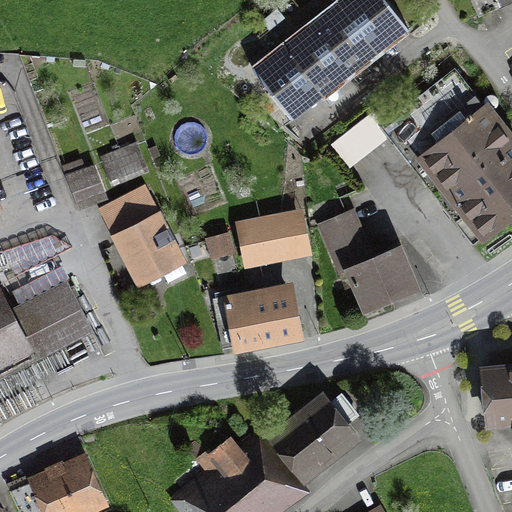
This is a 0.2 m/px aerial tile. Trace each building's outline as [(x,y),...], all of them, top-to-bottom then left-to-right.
[(379,51),(339,0),(310,22),(350,73),(379,51)] [(339,0),(379,51),(408,28),(386,0),(339,0)] [(472,0),(479,14),(500,5),(497,0),(472,0)] [(284,18),(277,9),(262,21),(269,30),(284,18)] [(350,73),(310,22),(282,45),(321,95),(350,73)] [(321,95),(282,45),(252,68),(292,119),(322,96),(321,95)] [(511,142),(455,70),(394,117),(466,209),(457,215),(463,223),(472,216),(486,235),(511,215),(511,142)] [(376,106),(332,140),(352,165),(396,130),(376,106)] [(140,142),(96,158),(106,186),(150,170),(140,142)] [(105,194),(94,167),(66,177),(77,205),(105,194)] [(144,191),(105,212),(132,264),(133,264),(138,261),(145,275),(161,267),(168,281),(186,272),(144,191)] [(417,287),(396,241),(360,258),(353,243),(364,238),(350,208),(314,224),(335,268),(339,266),(361,312),(417,287)] [(303,245),(298,219),(244,230),(249,256),(303,245)] [(58,228),(8,254),(20,276),(69,250),(58,228)] [(231,248),(227,233),(208,238),(212,253),(231,248)] [(68,285),(13,313),(0,288),(0,377),(92,330),(68,285)] [(229,296),(215,299),(224,346),(238,343),(238,345),(298,333),(290,293),(231,304),(229,296)] [(492,419),(511,416),(511,367),(487,370),(492,419)] [(327,405),(322,398),(309,408),(307,406),(296,415),(298,417),(275,435),(306,473),(352,437),(342,425),(357,413),(341,394),(327,405)] [(257,511),(292,485),(257,441),(242,453),(230,438),(212,452),(210,449),(209,449),(197,442),(189,448),(212,476),(207,480),(204,477),(176,499),(186,511),(257,511)] [(11,490),(20,511),(78,511),(100,503),(80,459),(11,490)]
